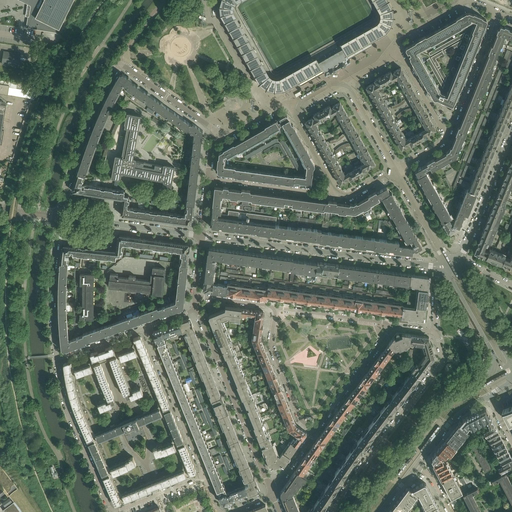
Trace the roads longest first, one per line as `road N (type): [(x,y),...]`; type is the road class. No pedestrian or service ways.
road 1 (residential): [(216,135),(120,63),(90,118),(59,217)]
road 2 (residential): [(441,267),(200,235)]
road 3 (residential): [(434,332),(443,358),(330,511)]
road 4 (residential): [(501,369),(445,403),(363,511)]
road 5 (residential): [(269,486),(196,309)]
road 6 (residential): [(111,511),(64,402),(56,357)]
road 7 (residential): [(143,329),(203,476)]
road 8 (residential): [(200,235),(59,217)]
road 9 (residential): [(56,357),(51,280),(59,217)]
road 10 (residential): [(314,432),(299,418),(270,345),(275,307)]
road 11 (residential): [(461,258),(511,132)]
road 12 (residential): [(207,178),(337,195)]
road 13 (residential): [(314,432),(390,327)]
road 14 (residential): [(448,132),(496,13)]
